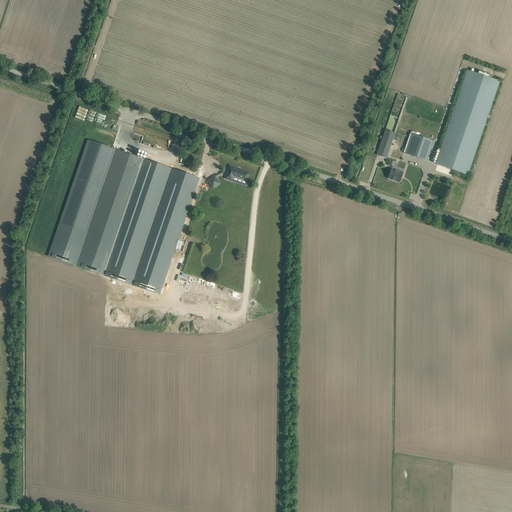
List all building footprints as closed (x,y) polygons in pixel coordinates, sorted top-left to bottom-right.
[(468,70),(435,164),(467,175),(499,81),(490,78),(491,75),(478,70),(477,74),(468,70)] [(390,146),(395,133),(394,133),(385,130),(381,143),(390,146)] [(410,133),(403,153),(405,154),(428,162),(435,142),(410,133)] [(48,256),(74,265),(110,162),(139,173),(144,159),(88,140),(48,256)] [(381,143),(376,156),(386,159),(390,146),(381,143)] [(200,178),(144,159),(104,275),(160,294),(200,178)] [(139,173),(110,162),(74,265),(104,275),(139,173)] [(231,167),(229,171),(228,171),(225,179),(232,181),(234,177),(247,182),(250,173),(241,170),(241,171),(236,169),(236,168),(231,167)] [(403,173),(391,169),(389,174),(388,177),(388,178),(400,182),(403,173)] [(208,181),(211,185),(213,188),(219,183),(217,181),(215,176),(208,181)]
